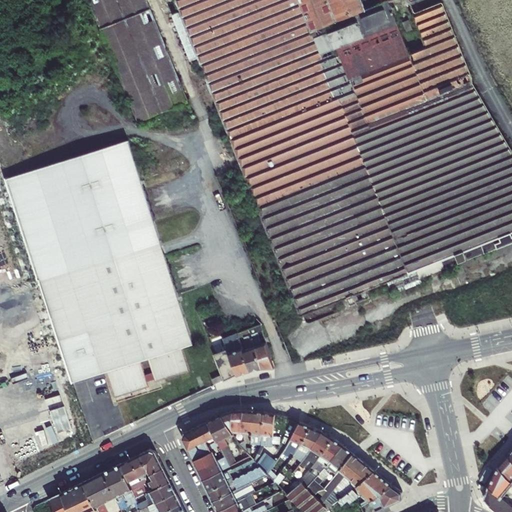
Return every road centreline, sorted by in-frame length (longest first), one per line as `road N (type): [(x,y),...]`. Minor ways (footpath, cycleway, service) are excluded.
road 1 (secondary): [(236,394),(425,365)]
road 2 (secondary): [(422,350),(236,394)]
road 3 (unknown): [(302,389),(217,230)]
road 4 (secondary): [(12,499),(160,425)]
road 5 (residential): [(465,500),(439,361)]
road 6 (residential): [(425,365),(454,500)]
